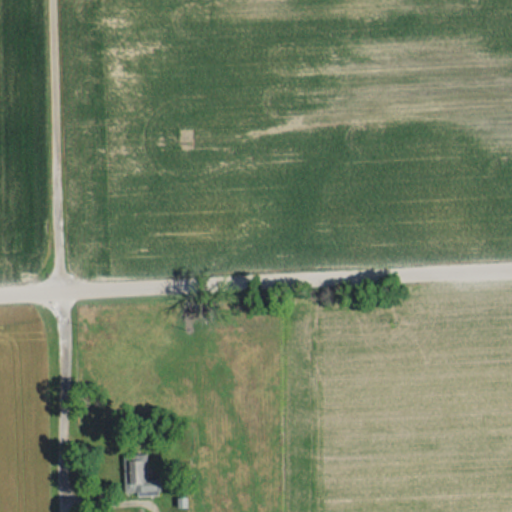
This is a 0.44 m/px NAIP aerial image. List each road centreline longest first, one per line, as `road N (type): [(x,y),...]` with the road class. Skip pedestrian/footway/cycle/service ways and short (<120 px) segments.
road 1 (residential): [(511,267),(0,292)]
road 2 (residential): [(52,0),(63,290)]
